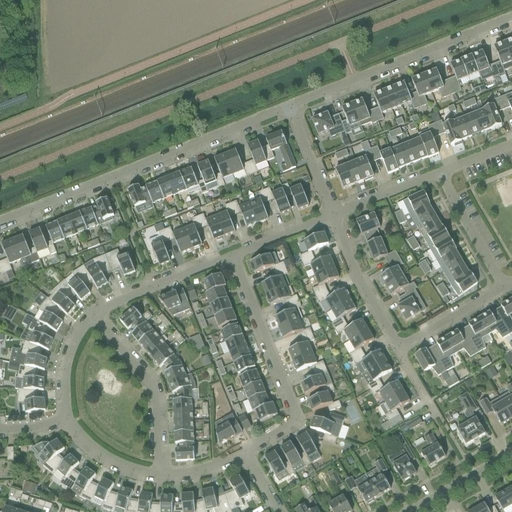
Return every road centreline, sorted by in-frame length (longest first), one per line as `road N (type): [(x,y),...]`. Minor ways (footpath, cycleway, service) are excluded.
road 1 (residential): [(0,223),(288,107)]
road 2 (residential): [(288,107),(511,20)]
road 3 (residential): [(246,457),(294,409),(233,258)]
road 4 (residential): [(158,481),(150,384),(95,316)]
road 5 (residential): [(95,316),(233,258)]
road 6 (residential): [(397,350),(334,217)]
road 7 (residential): [(500,288),(443,173)]
road 8 (residential): [(397,350),(500,288)]
